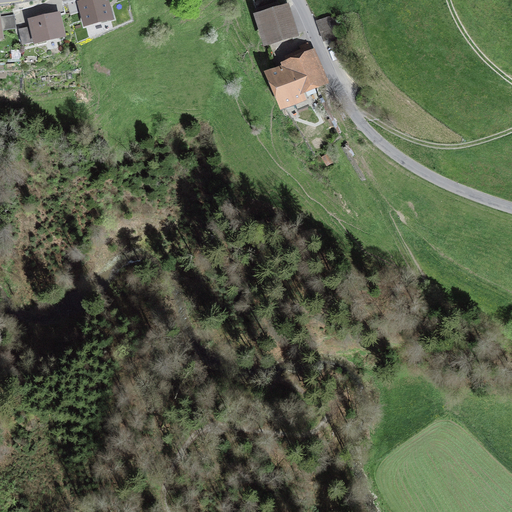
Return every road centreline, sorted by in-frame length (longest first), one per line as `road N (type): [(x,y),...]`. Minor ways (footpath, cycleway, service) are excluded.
road 1 (track): [(436,402),(385,408),(365,395),(298,435),(214,424),(193,434),(173,462),(163,486),(167,511)]
road 2 (track): [(511,357),(426,284),(395,204),(343,121),(338,93)]
road 3 (residential): [(298,0),(338,93),(374,137),(418,170),(511,209)]
road 4 (track): [(511,130),(439,146),(349,107)]
